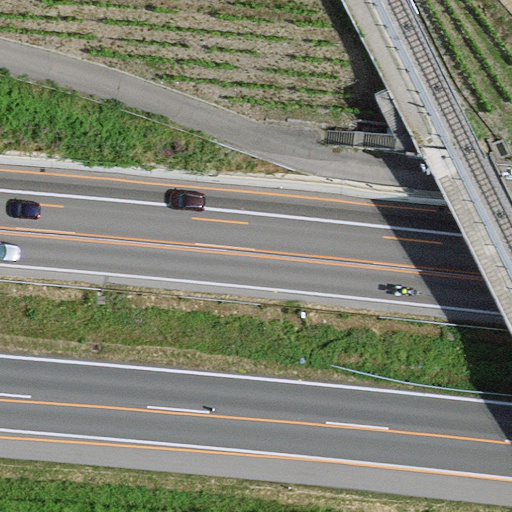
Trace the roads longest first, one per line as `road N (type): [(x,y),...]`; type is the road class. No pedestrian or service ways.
road 1 (unclassified): [(0,55),(324,157),(511,180)]
road 2 (motorway): [(511,274),(0,224)]
road 3 (motorway): [(0,396),(511,444)]
